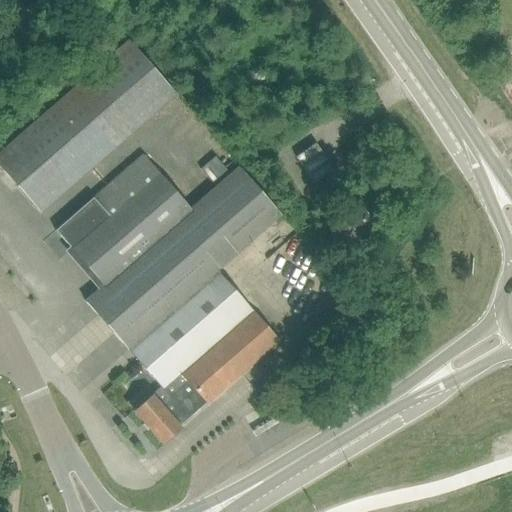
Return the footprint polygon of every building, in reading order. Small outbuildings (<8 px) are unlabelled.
[(0,151),(0,168),(39,214),(175,95),(127,41),(0,151)] [(314,144),(294,158),(313,185),(333,171),(314,144)] [(196,160),(206,174),(221,163),(210,149),(196,160)] [(85,302),(121,343),(274,209),(237,167),(188,209),(142,156),(93,199),(93,198),(55,231),(103,286),(85,302)] [(374,227),(370,221),(357,203),(325,226),(344,253),(355,245),(352,242),(374,227)] [(216,270),(279,215),(274,209),(121,343),(160,387),(132,411),(162,445),(181,429),(178,426),(205,403),(206,404),(278,341),(216,270)]
